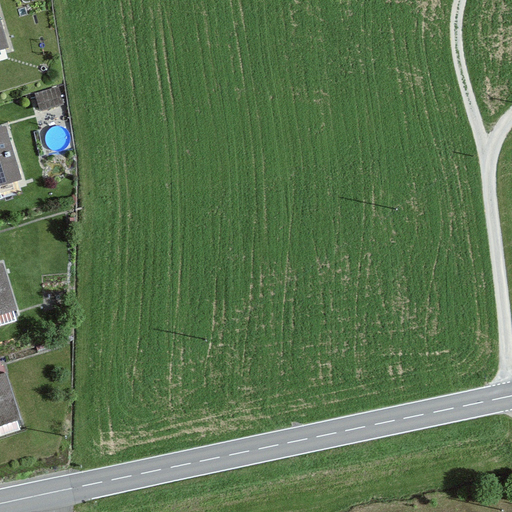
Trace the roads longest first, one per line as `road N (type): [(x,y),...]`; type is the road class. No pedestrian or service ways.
road 1 (secondary): [(511,395),(0,502)]
road 2 (residential): [(459,0),(450,29),(486,162),(511,359)]
